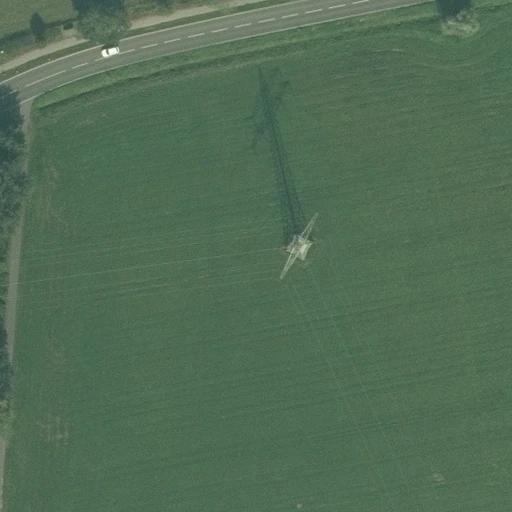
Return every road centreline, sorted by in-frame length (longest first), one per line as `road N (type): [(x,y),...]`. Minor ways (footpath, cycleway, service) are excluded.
road 1 (secondary): [(371,0),(132,49),(19,91)]
road 2 (unclassified): [(19,91),(23,140),(0,417)]
